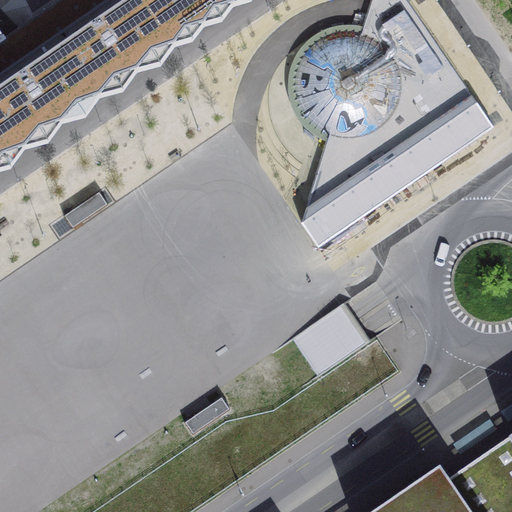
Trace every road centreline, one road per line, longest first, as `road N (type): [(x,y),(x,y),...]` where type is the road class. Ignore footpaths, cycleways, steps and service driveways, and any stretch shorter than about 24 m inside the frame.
road 1 (secondary): [(475,344),(428,408),(279,511)]
road 2 (residential): [(311,353),(430,281)]
